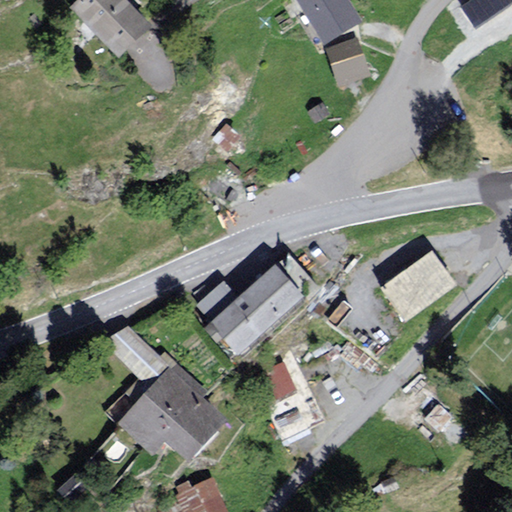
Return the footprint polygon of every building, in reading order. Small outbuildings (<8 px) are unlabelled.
[(133,0),(80,0),(72,8),(118,55),(154,20),(133,0)] [(353,0),(299,0),(322,41),(364,19),(353,0)] [(511,0),(469,0),(461,6),(475,27),(511,2),(511,0)] [(356,40),(327,52),(341,88),(371,77),(356,40)] [(437,244),(379,286),(408,327),(466,285),(437,244)] [(226,281),(200,305),(214,320),(207,327),(223,345),(229,338),(250,360),(326,289),(291,251),(241,297),(226,281)] [(110,347),(154,385),(172,364),(128,326),(110,347)] [(283,362),(259,371),(271,403),(295,393),(283,362)] [(154,385),(120,425),(154,454),(167,438),(192,459),(230,413),(172,364),(154,385)] [(306,426),(299,410),(280,419),(287,435),(306,426)] [(177,493),(156,502),(159,511),(225,511),(213,482),(193,490),(189,482),(175,488),(177,493)]
